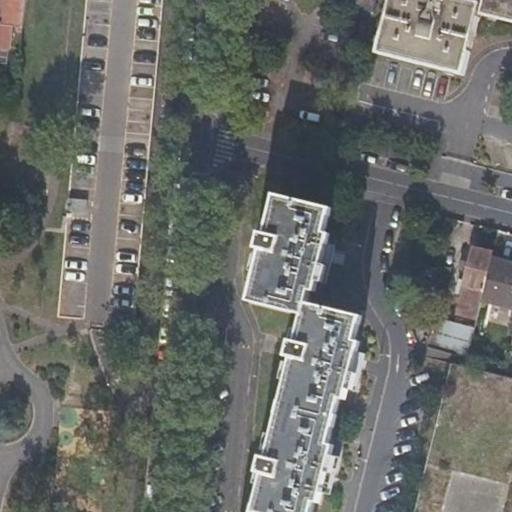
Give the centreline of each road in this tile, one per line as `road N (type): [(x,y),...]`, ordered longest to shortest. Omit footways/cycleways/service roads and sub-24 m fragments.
road 1 (residential): [(159,511),(187,141)]
road 2 (residential): [(511,215),(187,141)]
road 3 (residential): [(187,141),(204,0)]
